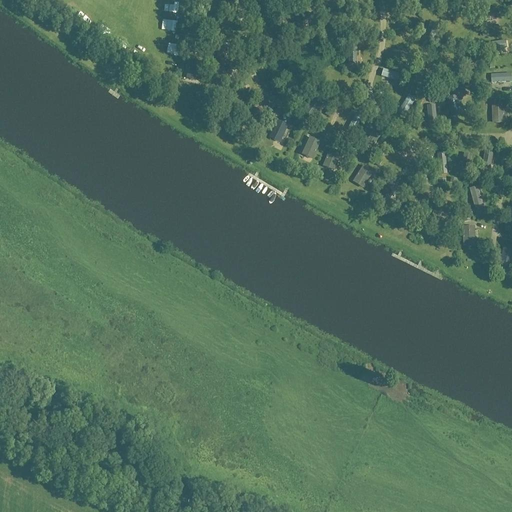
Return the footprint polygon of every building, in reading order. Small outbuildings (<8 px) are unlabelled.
[(307,0),(265,0),(265,3),(306,9),(307,0)] [(359,4),(330,0),(317,0),(315,12),(356,18),(359,4)] [(213,16),(173,7),(170,21),(210,30),(213,16)] [(499,10),(479,11),(479,19),(500,18),(499,10)] [(302,22),(263,15),(260,28),(300,35),(302,22)] [(431,21),(425,38),(431,41),(438,24),(431,21)] [(364,30),(323,25),(322,37),(363,44),(364,30)] [(211,40),(170,32),(167,45),(208,52),(211,40)] [(506,40),(486,43),(487,51),(507,48),(506,40)] [(284,44),(272,41),(266,69),(277,72),(284,44)] [(204,65),(165,57),(162,73),(201,80),(204,65)] [(404,75),(384,69),(382,77),(402,82),(404,75)] [(511,73),(491,75),(492,82),(511,81),(511,73)] [(220,95),(208,89),(192,115),(205,122),(220,95)] [(415,99),(405,93),(395,109),(406,116),(415,99)] [(456,116),(465,114),(459,94),(450,97),(456,116)] [(243,106),(230,100),(217,130),(230,136),(243,106)] [(504,103),(492,103),(493,124),(505,124),(504,103)] [(436,105),(427,106),(429,128),(437,127),(436,105)] [(362,116),(356,113),(347,132),(353,135),(362,116)] [(256,114),(242,143),(259,151),(275,123),(256,114)] [(275,138),(283,142),(290,125),(283,122),(275,138)] [(294,127),(278,159),(293,166),(309,134),(294,127)] [(376,129),(365,145),(371,149),(382,133),(376,129)] [(317,141),(301,170),(316,178),(333,150),(317,141)] [(494,148),(484,146),(480,165),(491,167),(494,148)] [(445,153),(438,153),(440,174),(447,174),(445,153)] [(472,155),(464,153),(460,173),(468,175),(472,155)] [(342,154),(324,182),(334,189),(353,160),(342,154)] [(364,164),(346,193),(355,199),(373,170),(364,164)] [(382,174),(365,203),(376,209),(393,180),(382,174)] [(402,184),(386,213),(398,219),(413,191),(402,184)] [(479,186),(470,189),(476,208),(485,205),(479,186)] [(424,195),(407,223),(417,228),(434,201),(424,195)] [(447,204),(429,232),(441,240),(460,212),(447,204)] [(473,211),(456,247),(468,252),(488,218),(473,211)] [(494,224),(478,256),(488,261),(504,229),(494,224)] [(511,235),(498,266),(510,272),(511,268),(511,235)]
